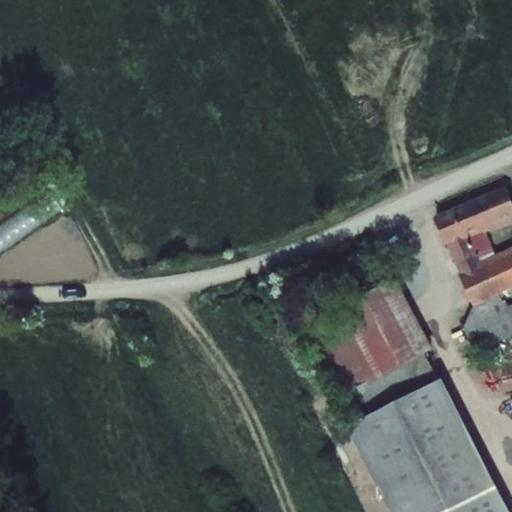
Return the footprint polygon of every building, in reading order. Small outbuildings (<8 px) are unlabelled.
[(457,311),(475,352),(511,336),(511,245),(495,253),(486,230),(511,218),(511,194),(507,183),(433,214),(472,304),(457,311)] [(415,355),(432,347),(383,250),(289,298),(337,394),(353,387),(415,355)] [(365,410),(427,379),(415,355),(353,387),(365,410)] [(346,419),(393,511),(442,511),(499,483),(442,371),(427,379),(365,410),(346,419)] [(442,511),(511,511),(511,507),(499,483),(442,511)]
